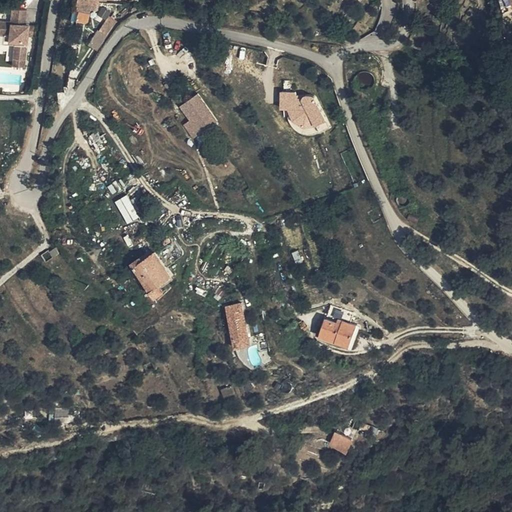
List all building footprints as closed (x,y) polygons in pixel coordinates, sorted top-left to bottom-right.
[(77,0),(77,5),(91,8),(92,0),(77,0)] [(14,44),(12,58),(25,59),(27,37),(28,26),(28,25),(25,24),(26,9),(11,7),(10,21),(0,19),(0,32),(3,33),(2,43),(14,44)] [(99,31),(107,36),(116,21),(109,16),(99,31)] [(36,27),(28,26),(27,37),(35,38),(36,27)] [(25,59),(12,58),(12,66),(24,67),(25,59)] [(58,101),(68,99),(67,86),(64,86),(64,91),(58,91),(58,101)] [(330,120),(315,93),(282,91),(283,109),(291,108),(295,120),(306,128),(317,126),(330,120)] [(191,119),(201,133),(217,121),(198,93),(181,105),(191,119)] [(195,138),(201,133),(191,119),(185,123),(195,138)] [(127,224),(139,217),(127,195),(115,201),(127,224)] [(140,216),(146,213),(137,196),(130,200),(140,216)] [(191,231),(185,234),(188,240),(194,237),(191,231)] [(175,237),(156,250),(167,266),(182,255),(182,252),(175,239),(175,237)] [(45,260),(58,253),(55,247),(42,254),(45,260)] [(144,259),(142,255),(133,262),(152,289),(161,282),(173,274),(167,266),(156,250),(144,259)] [(161,282),(152,289),(157,296),(167,290),(161,282)] [(236,347),(252,344),(243,302),(227,306),(236,347)] [(321,335),(349,344),(356,325),(350,322),(352,315),(353,312),(331,305),(328,315),(339,318),(343,319),(342,323),(337,322),(327,318),(321,335)] [(350,322),(356,325),(359,318),(352,315),(350,322)] [(221,389),(223,398),(235,394),(232,386),(221,389)] [(74,407),(55,408),(56,421),(69,420),(69,415),(74,415),(74,407)] [(379,433),(380,428),(377,427),(363,423),(361,428),(379,433)] [(350,445),(352,437),(343,433),(337,446),(347,450),(350,445)] [(269,470),(273,462),(265,458),(261,467),(269,470)] [(281,473),(283,466),(275,463),(273,469),(281,473)] [(144,487),(157,491),(161,483),(147,478),(144,487)]
